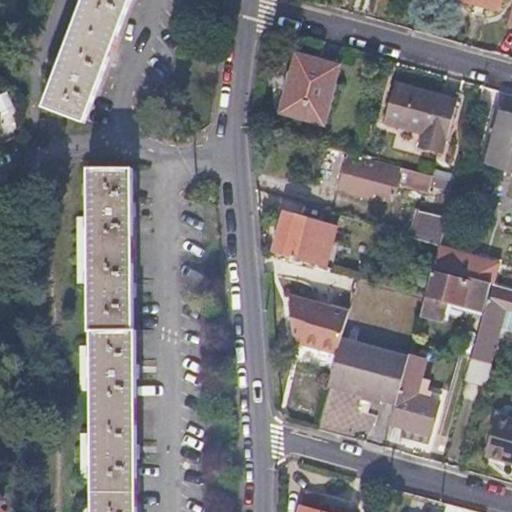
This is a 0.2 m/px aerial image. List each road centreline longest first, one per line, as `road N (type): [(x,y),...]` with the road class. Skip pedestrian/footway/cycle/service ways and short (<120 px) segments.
road 1 (residential): [(254,433),(239,158),(247,0)]
road 2 (residential): [(511,76),(251,0)]
road 3 (residential): [(254,433),(511,505)]
road 4 (unknown): [(429,482),(468,327)]
